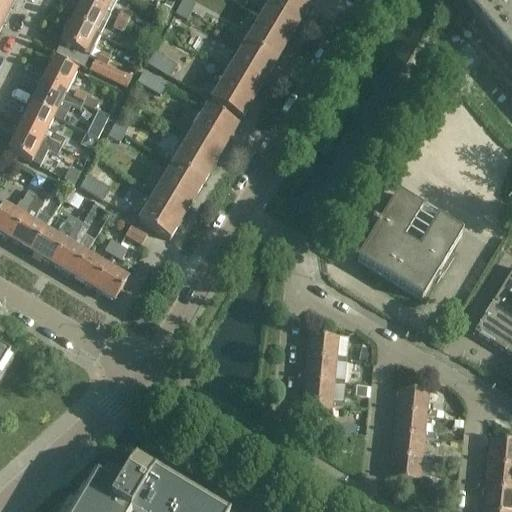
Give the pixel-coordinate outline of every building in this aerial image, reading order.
[(83,0),(82,3),(110,17),(118,0),(83,0)] [(184,0),(183,0),(179,9),(191,15),(196,6),(184,0)] [(265,10),(260,18),(292,37),(309,10),(308,10),(309,8),(295,0),(265,0),(261,7),(265,10)] [(511,58),(511,1),(511,0),(470,0),(465,5),(511,58)] [(12,8),(0,1),(0,29),(1,30),(2,27),(5,28),(9,19),(7,18),(12,8)] [(99,38),(110,17),(82,3),(71,24),(99,38)] [(179,9),(175,17),(187,23),(191,15),(179,9)] [(122,11),(118,20),(128,25),(132,16),(122,11)] [(248,37),(243,46),(276,66),(292,37),(260,18),(255,26),(251,24),(245,35),(248,37)] [(118,20),(113,30),(123,35),(128,25),(118,20)] [(89,60),(99,38),(71,24),(70,26),(68,25),(63,34),(65,36),(60,46),(89,60)] [(231,66),(226,74),(259,94),(276,66),(243,46),(237,55),(234,53),(227,64),(231,66)] [(100,54),(91,73),(126,90),(133,77),(108,65),(111,59),(100,54)] [(154,56),(148,67),(155,71),(161,60),(154,56)] [(161,60),(155,71),(163,76),(169,65),(161,60)] [(52,62),(41,85),(66,97),(77,75),(52,62)] [(169,65),(163,76),(170,80),(177,69),(169,65)] [(144,74),(137,87),(144,91),(151,78),(144,74)] [(215,93),(209,103),(241,122),(242,121),(259,94),(226,74),(221,82),(218,80),(211,91),(215,93)] [(151,78),(144,91),(152,95),(159,83),(151,78)] [(159,83),(152,95),(160,100),(167,87),(159,83)] [(66,97),(41,85),(30,107),(55,120),(54,121),(63,125),(70,110),(79,114),(83,106),(72,101),(66,97)] [(72,101),(83,106),(87,98),(76,92),(72,101)] [(30,107),(18,130),(61,151),(64,144),(55,139),(57,135),(49,131),(54,121),(55,120),(30,107)] [(192,131),(187,139),(220,158),(236,131),(237,129),(205,110),(199,120),(195,117),(189,129),(192,131)] [(116,125),(112,132),(124,139),(128,131),(116,125)] [(61,151),(18,130),(7,153),(40,169),(47,155),(57,159),(61,151)] [(112,132),(108,141),(119,147),(124,139),(112,132)] [(176,158),(171,167),(203,186),(220,158),(187,139),(183,147),(179,144),(173,156),(176,158)] [(158,187),(154,195),(186,215),(203,186),(171,167),(165,176),(162,174),(155,185),(158,187)] [(87,179),(81,191),(87,195),(94,183),(87,179)] [(94,183),(87,195),(95,199),(102,188),(94,183)] [(102,188),(95,199),(103,204),(110,193),(102,188)] [(0,237),(9,243),(36,199),(28,194),(15,215),(3,207),(0,211),(0,237)] [(170,242),(186,215),(154,195),(137,224),(169,243),(170,242)] [(462,236),(397,196),(378,227),(372,224),(370,227),(376,230),(356,264),(421,303),(462,236)] [(36,199),(9,243),(30,255),(44,232),(50,222),(38,215),(44,204),(36,199)] [(44,232),(30,255),(51,268),(77,224),(69,219),(56,239),(44,232)] [(71,279),(85,256),(73,249),(86,229),(77,224),(51,268),(71,279)] [(147,239),(131,230),(125,240),(141,249),(147,239)] [(111,244),(104,254),(112,258),(118,248),(111,244)] [(118,248),(112,258),(120,264),(127,253),(118,248)] [(92,292),(105,269),(85,256),(71,279),(92,292)] [(127,282),(105,269),(92,292),(113,305),(127,282)] [(511,276),(475,338),(511,360),(511,276)] [(308,338),(306,361),(335,364),(335,367),(345,367),(348,342),(338,341),(308,338)] [(306,361),(304,383),(333,386),(333,390),(343,389),(345,367),(335,367),(335,364),(306,361)] [(304,383),(302,405),(331,408),(331,411),(341,411),(343,389),(333,390),(333,386),(304,383)] [(426,418),(425,421),(435,420),(436,414),(426,413),(428,395),(399,392),(396,415),(426,418)] [(329,426),(331,411),(331,408),(302,405),(300,428),(328,431),(328,433),(339,433),(339,427),(329,426)] [(396,415),(394,437),(423,440),(423,443),(433,443),(434,436),(424,435),(425,421),(426,418),(396,415)] [(423,440),(394,437),(392,459),(421,462),(421,465),(431,465),(432,459),(422,458),(423,443),(423,440)] [(511,444),(489,442),(487,467),(511,469),(511,444)] [(421,462),(392,459),(389,481),(418,484),(418,487),(429,487),(429,481),(419,479),(421,465),(421,462)] [(219,511),(216,510),(218,507),(217,507),(216,508),(205,501),(209,494),(171,471),(167,478),(155,471),(156,470),(155,470),(152,474),(134,463),(135,462),(134,461),(125,476),(116,471),(106,465),(97,480),(95,483),(90,493),(82,488),(81,489),(82,490),(76,501),(68,497),(59,511),(219,511)] [(511,493),(511,469),(487,467),(484,491),(511,493)] [(511,511),(511,493),(484,491),(482,511),(511,511)]
